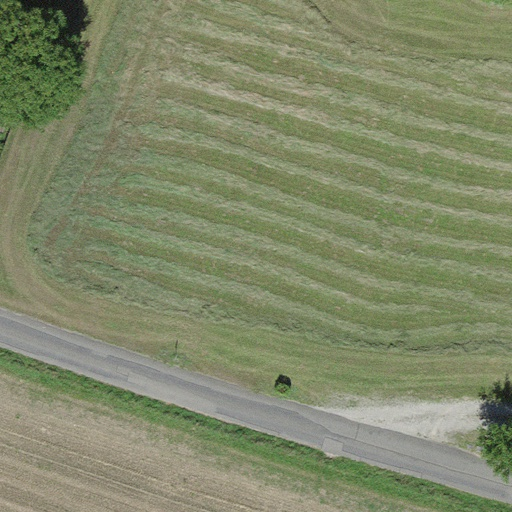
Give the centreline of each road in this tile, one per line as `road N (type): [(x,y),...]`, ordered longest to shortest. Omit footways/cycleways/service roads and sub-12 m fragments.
road 1 (unclassified): [(0,334),(511,487)]
road 2 (track): [(386,450),(438,423),(511,419)]
